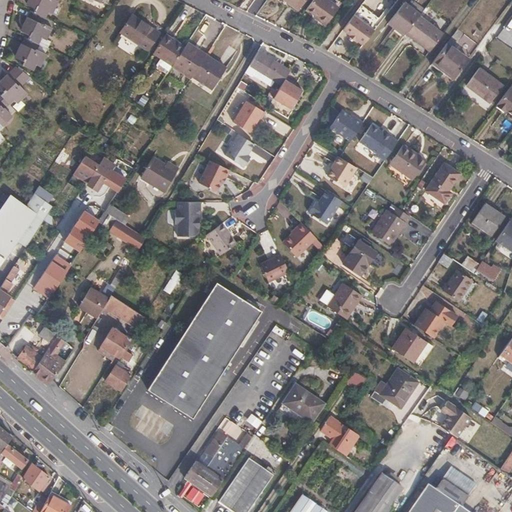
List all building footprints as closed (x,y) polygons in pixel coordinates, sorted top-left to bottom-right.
[(31,0),(32,0),(29,6),(36,9),(34,13),(33,12),(29,19),(28,19),(24,26),(26,27),(23,33),(30,36),(28,40),(26,39),(23,46),(22,45),(18,53),(20,54),(17,59),(24,63),(22,66),(34,72),(36,66),(40,68),(46,54),(37,50),(40,45),(43,39),(46,41),(52,28),(46,25),(48,20),(45,19),(48,13),(52,14),(58,1),(54,0),(31,0)] [(304,0),(280,0),(297,11),(304,0)] [(340,6),(331,0),(313,0),(308,8),(327,23),(340,6)] [(391,27),(407,6),(402,2),(386,23),(391,27)] [(394,26),(404,34),(418,16),(419,15),(407,6),(391,27),(392,28),(394,26)] [(120,33),(134,42),(146,25),(131,15),(120,33)] [(375,31),(354,16),(343,31),(350,36),(349,38),(355,43),(357,41),(364,46),(375,31)] [(418,16),(404,34),(416,42),(417,40),(422,44),(435,28),(418,16)] [(146,25),(134,42),(147,50),(158,33),(146,25)] [(435,28),(422,44),(430,50),(442,34),(435,28)] [(152,54),(165,63),(178,43),(164,36),(152,54)] [(178,43),(165,63),(172,67),(172,66),(184,47),(178,43)] [(192,76),(204,58),(193,51),(195,47),(187,43),(184,47),(172,66),(191,78),(192,76)] [(468,60),(446,44),(430,65),(452,81),(468,60)] [(206,54),(195,47),(193,51),(204,58),(206,54)] [(204,58),(192,76),(212,88),(225,66),(206,54),(204,58)] [(263,76),(271,63),(256,54),(248,67),(263,76)] [(263,76),(280,87),(285,79),(288,74),(271,63),(263,76)] [(493,80),(479,69),(466,87),(491,104),(503,87),(493,80)] [(24,83),(14,72),(9,77),(8,76),(2,81),(3,83),(0,85),(0,88),(4,93),(1,96),(0,95),(0,124),(1,126),(12,116),(5,109),(9,105),(15,100),(17,103),(27,94),(21,86),(24,83)] [(285,79),(280,87),(272,100),(289,111),(301,93),(290,87),(292,84),(285,79)] [(511,89),(510,88),(508,91),(495,107),(506,115),(507,112),(511,115),(511,89)] [(267,108),(272,100),(267,97),(262,105),(267,108)] [(263,115),(243,103),(230,125),(248,135),(255,122),(258,124),(263,115)] [(353,120),(339,111),(327,127),(349,142),(362,123),(355,118),(353,120)] [(383,133),(371,125),(360,141),(379,154),(378,156),(385,161),(398,141),(391,137),(392,135),(385,130),(383,133)] [(252,145),(236,134),(231,141),(227,141),(225,145),(227,148),(221,155),(242,169),(249,157),(245,155),(252,145)] [(399,169),(413,149),(405,144),(391,164),(399,169)] [(399,169),(410,177),(424,157),(413,149),(399,169)] [(167,166),(153,157),(141,177),(164,192),(176,173),(166,168),(167,166)] [(339,157),(338,157),(333,164),(335,166),(327,178),(345,188),(357,168),(339,157)] [(424,157),(410,177),(414,180),(428,159),(424,157)] [(74,175),(87,182),(98,166),(86,158),(74,175)] [(98,166),(87,182),(99,190),(113,169),(115,166),(105,159),(99,166),(98,166)] [(119,160),(115,166),(113,169),(125,177),(131,167),(119,160)] [(228,170),(208,160),(196,183),(214,192),(221,177),(224,178),(228,170)] [(179,169),(169,163),(167,166),(166,168),(176,173),(179,169)] [(462,174),(446,164),(427,190),(446,204),(452,194),(449,192),(462,174)] [(342,200),(325,190),(321,197),(323,198),(320,204),(316,202),(309,213),(327,224),(342,200)] [(25,206),(0,242),(0,265),(17,242),(27,248),(54,206),(34,193),(25,206)] [(0,242),(25,206),(10,195),(0,210),(0,242)] [(202,202),(178,201),(178,209),(175,209),(176,224),(179,224),(178,237),(195,237),(200,233),(200,228),(198,228),(198,218),(200,218),(200,211),(202,211),(202,202)] [(494,208),(486,203),(471,225),(490,238),(503,219),(492,211),(494,208)] [(105,213),(109,215),(111,217),(124,224),(124,223),(128,218),(109,206),(105,213)] [(402,210),(399,208),(394,214),(389,210),(373,233),(392,245),(411,216),(402,210)] [(102,227),(109,215),(105,213),(97,224),(102,227)] [(104,228),(111,217),(109,215),(102,227),(104,228)] [(104,228),(121,239),(129,227),(124,224),(111,217),(104,228)] [(318,238),(302,222),(297,228),(298,229),(284,243),(300,258),(318,238)] [(236,244),(221,223),(204,235),(219,256),(236,244)] [(495,242),(511,253),(511,225),(508,223),(495,242)] [(146,237),(129,227),(121,239),(138,249),(146,237)] [(378,253),(360,240),(344,262),(362,275),(378,253)] [(290,271),(280,253),(259,264),(269,283),(290,271)] [(383,256),(378,253),(362,275),(367,278),(383,256)] [(452,259),(443,254),(438,262),(446,267),(452,259)] [(473,272),(479,263),(467,255),(461,265),(473,272)] [(70,267),(55,257),(50,265),(65,275),(70,267)] [(498,272),(484,264),(479,272),(492,281),(498,272)] [(65,275),(50,265),(34,289),(49,299),(65,275)] [(19,269),(15,266),(0,287),(0,313),(11,298),(6,294),(9,288),(7,286),(19,269)] [(192,274),(185,269),(183,273),(177,270),(164,290),(170,293),(178,280),(186,284),(192,274)] [(124,272),(120,270),(110,287),(114,290),(124,272)] [(443,290),(456,298),(469,278),(457,270),(443,290)] [(472,280),(469,278),(456,298),(459,300),(472,280)] [(260,311),(215,283),(147,389),(191,418),(260,311)] [(334,310),(350,287),(344,283),(328,306),(334,310)] [(96,318),(99,313),(110,296),(114,290),(110,287),(103,287),(99,294),(91,289),(79,307),(96,318)] [(334,310),(346,318),(361,295),(350,287),(334,310)] [(78,306),(79,307),(91,289),(89,288),(78,306)] [(361,295),(346,318),(347,319),(362,296),(361,295)] [(144,317),(110,296),(99,313),(105,316),(107,312),(130,325),(128,328),(130,329),(128,333),(132,336),(137,328),(144,317)] [(16,301),(11,298),(0,313),(0,316),(4,319),(16,301)] [(451,310),(439,302),(432,311),(426,307),(415,324),(433,336),(444,320),(451,325),(457,315),(450,311),(451,310)] [(39,312),(32,308),(28,313),(31,315),(35,318),(39,312)] [(53,337),(56,339),(58,336),(45,326),(39,335),(49,342),(53,337)] [(426,340),(406,327),(393,347),(413,360),(417,354),(426,340)] [(143,332),(137,328),(132,336),(130,340),(125,348),(130,351),(143,332)] [(118,358),(119,357),(124,350),(125,348),(130,340),(114,331),(103,348),(115,356),(118,358)] [(42,358),(33,370),(32,372),(36,377),(37,376),(49,384),(65,361),(54,353),(57,349),(58,350),(65,341),(60,338),(58,336),(56,339),(42,358)] [(432,345),(426,340),(417,354),(423,358),(432,345)] [(511,341),(502,356),(511,362),(511,341)] [(17,359),(33,370),(42,358),(36,353),(37,351),(32,348),(31,350),(26,346),(17,359)] [(124,350),(119,357),(128,363),(133,356),(124,350)] [(125,372),(114,365),(105,381),(120,390),(130,375),(129,375),(130,372),(126,369),(125,372)] [(418,380),(397,366),(386,382),(381,379),(370,394),(382,402),(386,396),(393,401),(401,406),(418,380)] [(359,375),(354,371),(345,383),(351,387),(359,375)] [(326,405),(298,385),(285,403),(313,423),(326,405)] [(393,401),(386,396),(382,402),(389,406),(393,401)] [(439,428),(450,436),(455,439),(469,418),(445,401),(438,412),(446,417),(438,428),(439,428)] [(336,421),(329,416),(320,430),(333,440),(328,446),(344,456),(358,436),(336,421)] [(511,426),(494,417),(490,423),(511,435),(511,426)] [(0,449),(10,436),(0,426),(0,449)] [(450,436),(439,428),(431,441),(442,448),(450,436)] [(213,458),(227,437),(218,431),(204,451),(213,458)] [(240,446),(227,437),(213,458),(206,467),(194,484),(213,497),(254,438),(249,434),(240,446)] [(28,459),(7,444),(0,454),(0,465),(5,458),(7,456),(10,458),(23,466),(28,459)] [(213,458),(204,451),(206,458),(202,464),(206,467),(213,458)] [(511,460),(511,456),(507,453),(496,467),(504,471),(511,460)] [(255,461),(250,458),(219,502),(233,511),(248,511),(274,477),(273,475),(274,474),(275,475),(275,473),(275,472),(268,467),(267,469),(264,467),(265,465),(257,459),(255,461)] [(194,484),(206,467),(202,464),(197,461),(186,477),(194,484)] [(51,480),(33,463),(24,478),(40,493),(41,492),(47,484),(50,486),(52,483),(50,481),(51,480)] [(473,488),(447,470),(433,491),(425,486),(423,489),(420,488),(413,498),(416,500),(407,511),(464,511),(459,508),(473,488)] [(403,489),(380,473),(353,511),(388,511),(390,509),(390,508),(403,489)] [(11,486),(0,479),(0,490),(6,494),(10,489),(11,486)] [(50,486),(47,484),(41,492),(43,494),(50,486)] [(51,494),(42,509),(40,511),(67,511),(72,505),(51,494)] [(328,511),(301,494),(288,511),(328,511)] [(407,511),(416,500),(413,498),(403,511),(407,511)]
